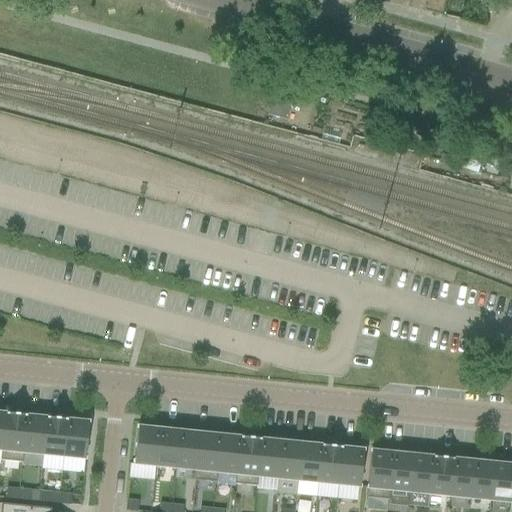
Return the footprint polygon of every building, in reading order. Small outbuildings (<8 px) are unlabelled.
[(267,116),(285,122),(294,91),(275,86),(267,116)] [(469,145),(466,157),(474,159),(477,148),(469,145)] [(494,146),(487,173),(498,176),(506,149),(494,146)] [(0,461),(22,463),(23,454),(27,416),(6,414),(2,452),(1,451),(0,456),(0,461)] [(27,416),(23,454),(42,456),(43,456),(47,418),(27,416)] [(47,418),(43,456),(64,458),(68,420),(47,418)] [(68,420),(64,458),(84,460),(88,422),(68,420)] [(159,430),(138,428),(134,465),(155,467),(159,430)] [(175,469),(179,432),(159,430),(155,467),(175,469)] [(195,471),(199,434),(179,432),(175,469),(195,471)] [(195,471),(194,481),(215,483),(216,473),(220,436),(199,434),(195,471)] [(236,475),(240,438),(220,436),(216,473),(235,475),(236,475)] [(235,475),(234,485),(256,487),(257,478),(256,477),(260,440),(240,438),(236,475),(235,475)] [(260,440),(256,477),(257,478),(277,480),(280,442),(260,440)] [(281,442),(277,480),(297,482),(301,444),(281,442)] [(301,444),(297,482),(318,484),(322,446),(301,444)] [(322,446),(318,484),(338,486),(342,448),(322,446)] [(358,488),(362,450),(342,448),(338,486),(358,488)] [(392,453),(370,451),(366,499),(387,501),(388,491),(392,453)] [(392,453),(388,491),(408,493),(411,456),(392,453)] [(411,456),(408,493),(428,495),(432,458),(411,456)] [(432,458),(429,495),(449,497),(453,460),(432,458)] [(469,499),(473,462),(453,460),(449,497),(469,499)] [(489,501),(493,464),(473,462),(469,499),(489,501)] [(510,503),(511,480),(511,465),(493,464),(489,501),(510,503)] [(6,489),(5,499),(17,500),(18,490),(6,489)] [(18,490),(17,500),(29,501),(30,491),(18,490)] [(47,493),(46,503),(58,504),(59,494),(47,493)] [(59,494),(58,504),(70,505),(71,495),(59,494)] [(126,501),(125,511),(136,511),(137,511),(138,502),(126,501)]
